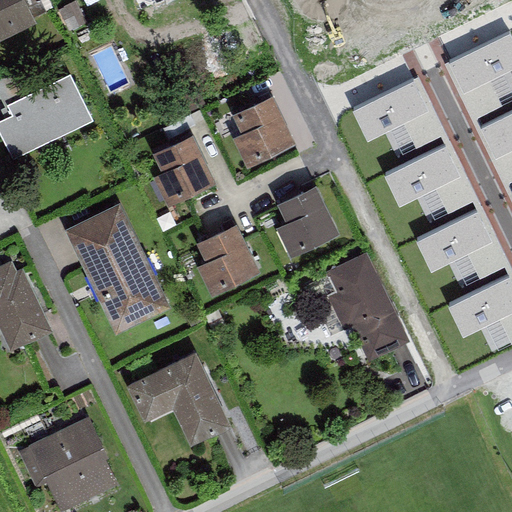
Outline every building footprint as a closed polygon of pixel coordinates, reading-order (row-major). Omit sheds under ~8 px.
[(28,0),(0,0),(0,34),(36,17),(28,0)] [(511,39),(509,34),(448,63),(462,94),(511,70),(511,39)] [(70,70),(7,100),(12,111),(0,116),(0,131),(12,156),(93,117),(70,70)] [(413,83),(351,112),(366,143),(428,114),(413,83)] [(272,89),(232,108),(241,128),(232,132),(246,161),(295,138),(272,89)] [(511,113),(480,128),(494,159),(511,150),(511,113)] [(403,155),(419,149),(409,124),(393,131),(403,155)] [(161,167),(153,171),(168,201),(216,177),(192,128),(152,148),(161,167)] [(446,149),(384,178),(399,209),(460,180),(446,149)] [(286,217),(276,222),(290,251),(339,227),(315,178),(276,197),(286,217)] [(120,196),(65,223),(116,328),(171,301),(120,196)] [(477,214),(416,243),(430,274),(492,245),(477,214)] [(235,217),(196,237),(206,256),(197,261),(212,291),(260,266),(235,217)] [(367,249),(325,270),(334,289),(327,293),(344,327),(350,324),(366,357),(410,336),(367,249)] [(12,257),(0,262),(0,324),(10,346),(52,327),(23,264),(16,267),(12,257)] [(511,286),(509,279),(447,308),(462,339),(511,315),(511,286)] [(196,346),(127,378),(144,415),(172,401),(190,439),(231,419),(196,346)] [(29,443),(17,449),(35,486),(47,480),(61,509),(118,482),(105,455),(108,454),(88,413),(28,442),(29,443)]
